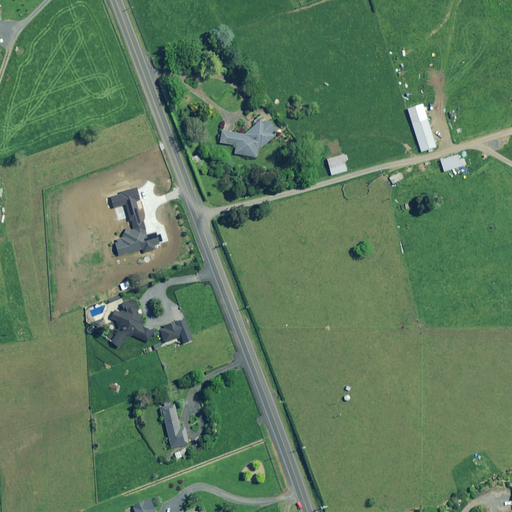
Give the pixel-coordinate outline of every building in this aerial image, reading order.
[(427,150),(428,153),(433,151),(432,148),(436,147),(422,104),(407,109),(421,152),(427,150)] [(267,122),(261,115),(253,122),(255,125),(245,134),(221,131),(219,143),(236,145),(234,154),(256,157),(258,147),(261,148),(274,136),(271,133),(275,129),(268,121),(267,122)] [(346,171),(342,155),(327,159),(331,175),(346,171)] [(459,160),(457,155),(440,161),(444,172),(465,165),(463,159),(459,160)] [(406,178),(403,171),(392,176),(395,182),(406,178)] [(146,235),(143,221),(131,224),(133,230),(129,231),(127,230),(121,239),(121,242),(115,244),(118,256),(164,243),(161,231),(146,235)] [(120,295),(107,300),(108,305),(121,299),(120,295)] [(141,307),(137,308),(134,299),(121,304),(124,311),(121,312),(114,310),(111,319),(116,321),(120,332),(111,342),(118,348),(128,337),(132,336),(147,342),(152,332),(143,327),(145,321),(141,307)] [(182,337),(176,322),(163,327),(163,329),(160,330),(165,344),(182,337)] [(180,429),(174,405),(159,408),(162,420),(164,420),(171,448),(188,444),(184,428),(180,429)] [(154,511),(150,499),(131,506),(134,511),(154,511)]
